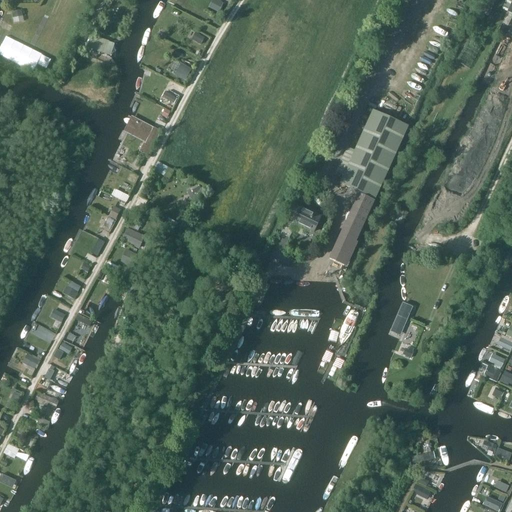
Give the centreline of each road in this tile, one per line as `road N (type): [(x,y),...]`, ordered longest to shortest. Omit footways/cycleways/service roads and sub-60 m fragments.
road 1 (track): [(0,451),(241,0)]
road 2 (track): [(428,325),(511,148)]
